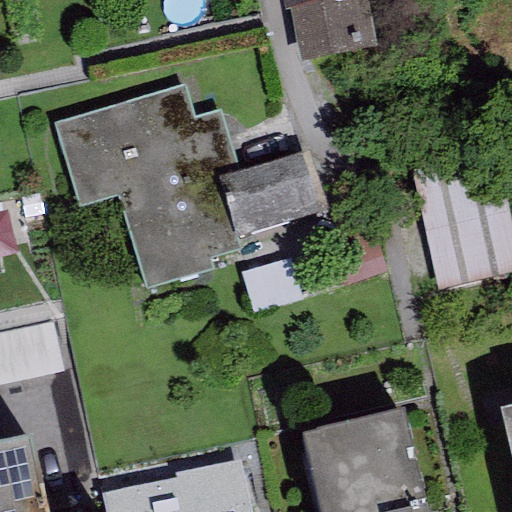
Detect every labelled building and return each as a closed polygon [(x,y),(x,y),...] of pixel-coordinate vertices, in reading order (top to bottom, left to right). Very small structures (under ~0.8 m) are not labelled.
[(359,0),(282,0),(285,14),(291,13),(301,68),(375,55),(366,3),(360,5),(359,0)] [(184,90),(54,129),(78,211),(118,199),(146,292),(212,273),(209,263),(239,254),(237,247),(243,244),(225,181),(237,178),(219,115),(194,123),(184,90)] [(237,178),(225,181),(243,244),(328,220),(309,156),(237,178)] [(426,168),(438,283),(511,274),(511,161),(511,158),(426,168)] [(511,422),(501,425),(511,473),(511,422)] [(423,511),(405,424),(301,446),(315,511),(423,511)] [(0,511),(44,511),(32,450),(0,455),(0,511)] [(107,498),(109,511),(249,511),(240,466),(174,479),(175,485),(107,498)]
